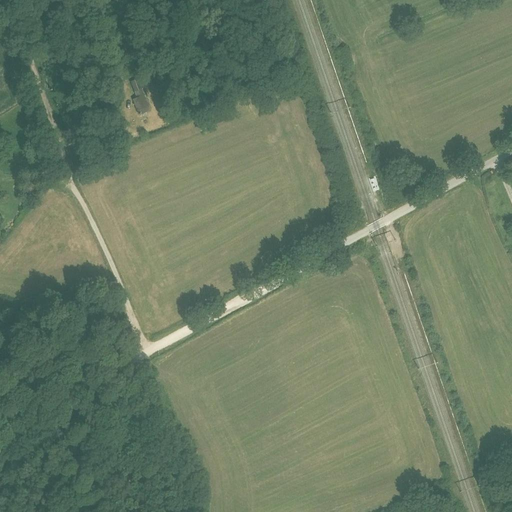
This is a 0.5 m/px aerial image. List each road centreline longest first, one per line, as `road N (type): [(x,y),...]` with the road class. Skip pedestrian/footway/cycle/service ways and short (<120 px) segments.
road 1 (track): [(96,381),(148,352),(70,176),(12,0)]
road 2 (unclassified): [(148,352),(511,151)]
